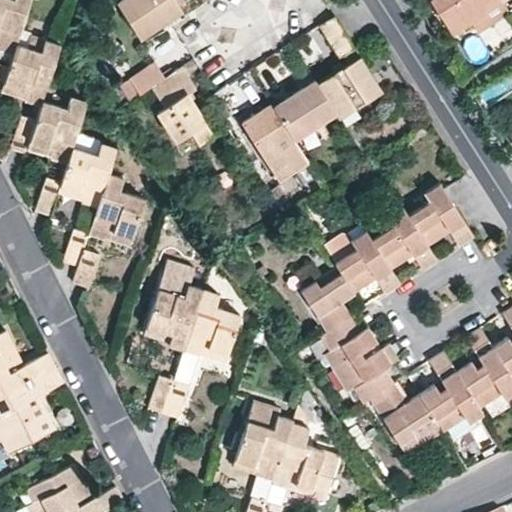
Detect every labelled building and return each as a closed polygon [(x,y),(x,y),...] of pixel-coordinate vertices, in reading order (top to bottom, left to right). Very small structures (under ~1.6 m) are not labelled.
[(16,43),(30,0),(0,0),(0,37),(2,38),(0,42),(0,48),(13,52),(16,43)] [(175,15),(183,10),(176,0),(119,0),(118,1),(141,36),(175,15)] [(432,0),(453,31),(471,20),(483,12),(485,2),(487,0),(432,0)] [(502,0),(487,0),(485,2),(483,12),(471,20),(478,31),(509,10),(502,0)] [(345,53),(355,46),(335,14),(320,24),(341,56),(345,53)] [(16,43),(13,52),(9,66),(3,83),(29,91),(27,99),(26,101),(40,105),(42,101),(59,45),(45,40),(42,51),(16,43)] [(361,55),(355,46),(345,53),(350,62),(361,55)] [(318,82),(336,111),(339,115),(382,88),(361,55),(350,62),(339,69),(318,82)] [(151,83),(165,75),(155,59),(127,78),(137,92),(151,83)] [(3,83),(9,66),(0,62),(0,92),(1,90),(3,83)] [(189,76),(182,64),(165,75),(151,83),(164,104),(156,110),(175,139),(190,130),(199,144),(214,134),(187,91),(196,86),(189,76)] [(117,84),(127,99),(137,92),(127,78),(117,84)] [(273,106),(294,138),(314,125),(336,111),(318,82),(316,79),(286,98),(273,106)] [(29,91),(3,83),(1,90),(23,97),(27,99),(29,91)] [(42,101),(40,105),(36,118),(29,140),(56,148),(53,156),(52,159),(67,163),(72,146),(86,103),(71,98),(68,110),(42,101)] [(273,106),(271,103),(251,115),(242,121),(279,179),(308,160),(300,149),(294,138),(273,106)] [(29,140),(36,118),(22,114),(11,147),(25,153),(27,147),(29,140)] [(314,125),(294,138),(300,149),(321,136),(314,125)] [(56,148),(29,140),(27,147),(48,154),(53,156),(56,148)] [(72,146),(67,163),(61,180),(59,186),(85,195),(83,201),(82,202),(96,207),(108,172),(116,147),(102,143),(99,154),(72,146)] [(108,172),(96,207),(88,232),(88,234),(105,239),(105,236),(107,230),(133,238),(146,198),(121,190),(125,178),(108,172)] [(59,186),(61,180),(47,176),(36,209),(51,214),(57,192),(59,186)] [(409,215),(428,244),(444,233),(450,230),(460,244),(475,235),(444,187),(441,183),(426,192),(432,201),(409,215)] [(85,195),(59,186),(57,192),(75,198),(83,201),(85,195)] [(80,205),(75,227),(88,230),(94,208),(80,205)] [(372,238),(391,267),(408,256),(413,253),(423,268),(438,258),(428,244),(409,215),(404,207),(389,217),(395,225),(372,238)] [(88,234),(88,232),(74,227),(63,262),(77,267),(84,247),(88,234)] [(107,230),(105,236),(111,238),(131,245),(133,238),(107,230)] [(352,240),(346,230),(325,244),(336,261),(358,247),(352,240)] [(340,266),(355,290),(372,279),(377,276),(386,291),(400,282),(391,267),(372,238),(367,230),(352,240),(358,247),(336,261),(340,266)] [(84,247),(77,267),(73,282),(89,288),(101,253),(84,247)] [(341,299),(355,290),(340,266),(302,290),(329,329),(322,333),(332,348),(361,330),(357,324),(351,314),(345,319),(335,303),(341,299)] [(169,343),(184,349),(203,288),(189,284),(185,296),(160,288),(147,326),(172,334),(169,343)] [(203,288),(184,349),(200,354),(201,351),(202,345),(229,353),(241,315),(216,306),(220,294),(203,288)] [(351,314),(341,299),(335,303),(345,319),(351,314)] [(511,342),(508,336),(493,346),(511,375),(511,306),(503,312),(511,325),(511,342)] [(163,341),(169,343),(172,334),(147,326),(144,335),(163,341)] [(384,367),(399,357),(389,342),(364,358),(362,354),(360,351),(376,341),(367,326),(361,330),(332,348),(325,353),(348,390),(355,385),(384,367)] [(471,359),(457,369),(480,405),(502,391),(505,397),(511,392),(511,375),(493,346),(481,327),(466,336),(484,362),(480,365),(476,367),(471,359)] [(0,394),(56,366),(49,352),(23,364),(20,357),(6,331),(0,333),(0,394)] [(202,345),(201,351),(209,354),(227,360),(229,353),(202,345)] [(200,354),(184,349),(174,379),(190,385),(200,354)] [(434,383),(420,392),(436,418),(442,428),(465,414),(469,420),(483,410),(480,405),(457,369),(445,350),(430,360),(447,386),(444,388),(440,391),(434,383)] [(56,366),(0,394),(0,439),(2,439),(8,451),(55,428),(44,406),(38,395),(64,382),(56,366)] [(436,418),(420,392),(406,401),(400,406),(390,390),(396,386),(388,374),(384,367),(355,385),(364,400),(371,397),(400,441),(436,418)] [(164,412),(174,379),(159,374),(148,407),(164,412)] [(190,385),(174,379),(164,412),(180,417),(190,385)] [(400,406),(406,401),(396,386),(390,390),(400,406)] [(292,421),(292,418),(279,415),(281,408),(255,400),(236,459),(256,466),(254,472),(259,474),(273,479),(292,421)] [(436,418),(400,441),(407,452),(444,430),(442,428),(436,418)] [(292,421),(273,479),(272,484),(287,488),(291,490),(295,491),(297,485),(328,495),(341,455),(305,443),(311,427),(292,421)] [(250,471),(254,472),(256,466),(236,459),(234,466),(250,471)] [(102,511),(125,501),(117,485),(92,498),(88,491),(74,464),(27,488),(34,501),(27,505),(31,511),(102,511)] [(273,479),(259,474),(252,496),(267,500),(272,484),(273,479)] [(272,484),(267,500),(281,504),(287,488),(272,484)] [(297,485),(295,491),(326,501),(328,495),(297,485)] [(263,511),(267,500),(252,496),(247,511),(263,511)] [(267,500),(263,511),(279,511),(281,504),(267,500)]
